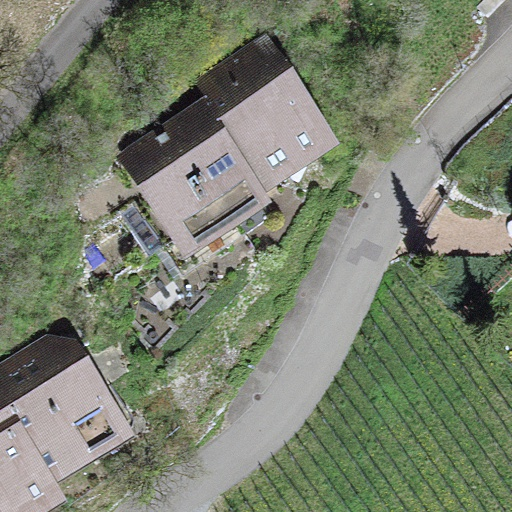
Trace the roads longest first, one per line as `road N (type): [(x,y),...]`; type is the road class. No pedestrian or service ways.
road 1 (residential): [(157,511),(303,337),(434,133),(511,53)]
road 2 (unclassified): [(0,126),(103,0)]
